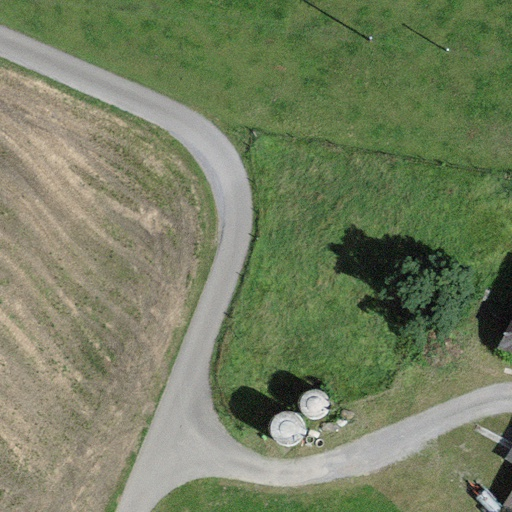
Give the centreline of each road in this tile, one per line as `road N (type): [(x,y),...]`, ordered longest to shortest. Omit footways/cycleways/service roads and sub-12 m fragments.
road 1 (track): [(0,40),(190,126),(225,160),(238,194),(230,257),(131,511)]
road 2 (unknown): [(465,240),(488,279),(488,309),(440,418)]
